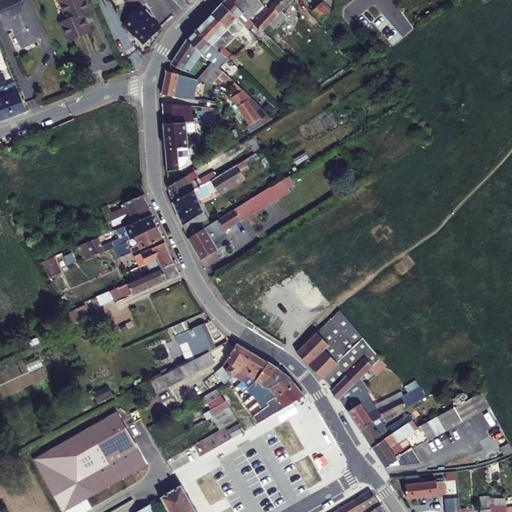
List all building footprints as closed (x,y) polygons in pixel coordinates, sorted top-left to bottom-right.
[(2,0),(0,1),(0,12),(21,3),(19,0),(2,0)] [(93,23),(86,7),(82,8),(78,0),(56,0),(71,32),(63,35),(71,53),(93,44),(85,26),(93,23)] [(164,0),(163,1),(177,15),(191,0),(190,0),(164,0)] [(234,0),(232,2),(250,19),(254,22),(266,9),(256,0),(234,0)] [(277,9),(285,17),(298,3),(294,0),(282,0),(275,7),(277,9)] [(320,16),(330,27),(342,18),(339,15),(336,17),(329,10),(333,5),(328,0),(325,0),(316,9),(322,15),(320,16)] [(225,10),(243,26),(250,19),(232,2),(225,10)] [(21,3),(0,12),(0,20),(4,30),(12,27),(20,47),(37,40),(21,3)] [(121,22),(143,45),(162,27),(139,4),(121,22)] [(285,17),(277,9),(259,28),(267,35),(285,17)] [(240,30),(243,26),(225,10),(215,20),(240,42),(246,36),(240,30)] [(314,15),(313,17),(324,28),(326,26),(314,15)] [(320,33),(324,28),(313,17),(308,22),(320,33)] [(240,42),(215,20),(202,33),(220,49),(230,59),(239,67),(243,63),(235,55),(241,48),(249,55),(251,53),(244,46),(240,42)] [(280,25),(269,37),(296,63),(304,56),(279,32),(283,28),(280,25)] [(208,62),(220,49),(202,33),(188,47),(208,62)] [(246,44),(244,46),(251,53),(253,50),(246,44)] [(200,70),(204,65),(214,72),(217,68),(208,62),(188,47),(173,65),(185,75),(193,65),(200,70)] [(236,70),(239,67),(230,59),(228,62),(236,70)] [(187,103),(191,82),(169,75),(165,99),(187,103)] [(0,79),(0,83),(4,93),(8,91),(3,79),(0,79)] [(0,118),(3,125),(15,120),(8,103),(4,93),(0,83),(0,105),(0,106),(0,105),(0,118)] [(241,103),(263,134),(273,128),(285,120),(262,103),(258,106),(251,96),(241,103)] [(27,116),(20,98),(8,103),(15,120),(27,116)] [(194,112),(166,108),(167,118),(168,128),(194,129),(194,112)] [(170,139),(200,138),(209,138),(209,133),(201,133),(201,129),(168,128),(170,139)] [(170,139),(174,176),(184,175),(184,172),(189,171),(188,171),(195,170),(198,169),(200,166),(201,164),(199,153),(200,153),(200,138),(170,139)] [(3,150),(5,156),(13,153),(11,147),(3,150)] [(228,201),(238,194),(253,184),(245,171),(227,183),(183,211),(192,241),(196,249),(223,231),(209,209),(219,202),(218,200),(224,196),(228,201)] [(183,211),(227,183),(222,176),(208,185),(203,177),(178,193),(183,211)] [(150,204),(145,194),(125,202),(129,209),(117,214),(112,202),(106,205),(113,220),(121,217),(124,216),(150,204)] [(309,287),(299,272),(383,221),(379,213),(386,200),(295,255),(291,262),(296,269),(286,264),(282,257),(238,284),(233,292),(223,298),(232,314),(287,343),(296,326),(325,308),(314,291),(309,287)] [(150,204),(124,216),(126,219),(132,216),(135,223),(155,214),(150,204)] [(234,239),(254,226),(252,222),(255,220),(250,213),(223,231),(196,249),(209,272),(218,266),(230,258),(225,251),(236,243),(234,239)] [(126,227),(131,238),(160,226),(155,214),(135,223),(126,227)] [(124,223),(121,217),(113,220),(115,226),(124,223)] [(160,226),(131,238),(136,250),(166,238),(160,226)] [(84,245),(89,257),(109,248),(104,236),(84,245)] [(136,254),(146,276),(178,262),(168,241),(136,254)] [(63,268),(58,256),(46,261),(51,273),(63,268)] [(178,262),(146,276),(151,287),(183,273),(178,262)] [(118,301),(151,287),(146,276),(99,296),(102,303),(116,297),(118,301)] [(74,324),(94,316),(88,303),(68,311),(74,324)] [(173,324),(177,335),(193,328),(189,317),(173,324)] [(346,320),(304,364),(328,394),(343,378),(341,376),(368,349),(346,320)] [(193,328),(177,335),(187,361),(207,352),(216,346),(207,323),(193,328)] [(343,378),(328,394),(344,415),(346,413),(364,394),(386,372),(368,349),(341,376),(343,378)] [(207,352),(187,361),(149,380),(154,391),(201,369),(212,363),(207,352)] [(210,387),(213,389),(220,396),(229,389),(241,379),(251,360),(238,352),(227,368),(231,373),(225,379),(210,387)] [(251,360),(241,379),(248,385),(261,366),(251,360)] [(248,385),(254,391),(254,390),(268,371),(261,366),(248,385)] [(254,390),(254,391),(259,396),(276,377),(268,371),(254,390)] [(276,377),(259,396),(265,403),(285,384),(276,377)] [(147,394),(154,391),(149,380),(142,384),(147,394)] [(260,406),(265,413),(292,393),(285,384),(265,403),(260,406)] [(229,389),(220,396),(226,402),(227,403),(235,396),(229,389)] [(249,424),(254,429),(300,402),(292,393),(265,413),(258,418),(249,424)] [(386,424),(364,394),(346,413),(369,447),(381,438),(391,431),(392,433),(424,418),(422,414),(432,409),(427,400),(386,424)] [(194,402),(197,408),(210,401),(207,395),(194,402)] [(231,407),(232,407),(241,401),(235,396),(227,403),(231,407)] [(201,415),(214,408),(210,401),(197,408),(201,415)] [(235,411),(238,413),(247,407),(241,401),(232,407),(235,411)] [(458,419),(467,435),(495,419),(486,404),(458,419)] [(214,408),(201,415),(195,419),(198,425),(220,413),(217,407),(214,408)] [(247,407),(238,413),(240,416),(243,418),(252,412),(247,407)] [(258,418),(252,412),(243,418),(249,424),(258,418)] [(204,428),(208,434),(227,422),(224,417),(204,428)] [(432,434),(439,446),(457,436),(459,439),(467,435),(458,419),(432,434)] [(213,435),(218,432),(229,426),(227,422),(208,434),(209,437),(213,435)] [(226,442),(238,435),(233,429),(221,436),(226,442)] [(430,429),(399,450),(380,462),(394,483),(431,479),(412,456),(428,445),(431,451),(439,446),(432,434),(430,429)] [(193,461),(220,446),(213,435),(209,437),(186,451),(193,461)] [(389,448),(381,438),(369,447),(380,462),(399,450),(396,445),(389,448)] [(511,456),(511,446),(510,443),(501,449),(507,459),(511,456)] [(427,496),(426,491),(416,493),(417,499),(415,499),(417,511),(422,511),(457,504),(454,490),(466,487),(465,481),(441,487),(442,493),(427,496)] [(163,511),(167,511),(188,500),(180,488),(162,499),(167,509),(163,511)] [(351,501),(356,509),(372,499),(367,492),(351,501)] [(194,511),(188,500),(167,511),(194,511)] [(335,510),(335,511),(350,511),(356,509),(351,501),(335,510)] [(482,503),(483,511),(496,511),(496,507),(495,502),(482,503)]
